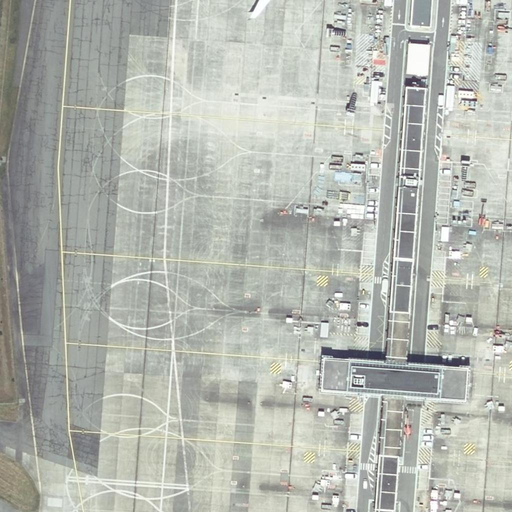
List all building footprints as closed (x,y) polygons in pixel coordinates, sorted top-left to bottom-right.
[(435,0),(409,0),(407,31),(434,32),(435,0)] [(428,41),(408,39),(405,69),(425,71),(428,41)] [(424,83),(404,82),(389,281),(383,358),(404,360),(424,83)] [(383,358),(320,353),(317,386),(382,391),(402,393),(463,397),(466,365),(404,360),(383,358)] [(393,511),(397,468),(402,393),(382,391),(376,466),(372,511),(393,511)]
